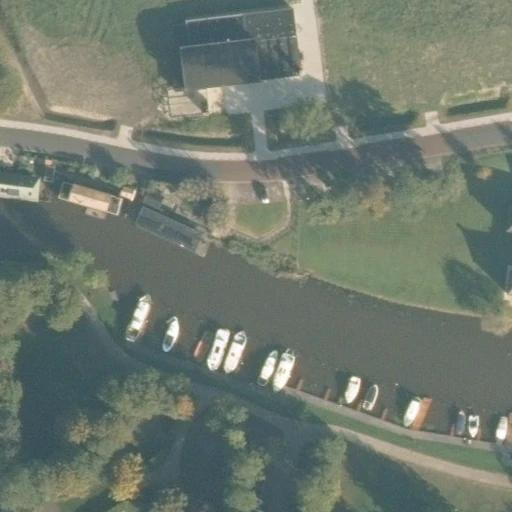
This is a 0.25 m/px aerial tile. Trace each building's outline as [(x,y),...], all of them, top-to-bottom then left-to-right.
[(174,90),(167,91),(170,118),(208,113),(209,113),(209,109),(207,89),(260,82),(260,81),(303,76),(304,76),(303,72),(306,72),(305,63),(299,63),(296,37),(293,11),(295,11),(295,4),(277,6),(277,12),(186,22),(187,25),(171,27),(173,50),(170,51),(174,90)] [(463,24),(435,29),(444,82),(472,78),(463,24)] [(47,166),(45,180),(54,182),(56,167),(47,166)] [(0,202),(47,208),(50,183),(0,176),(0,202)] [(121,203),(62,186),(58,201),(117,218),(121,203)] [(117,195),(128,198),(130,189),(120,186),(117,195)] [(143,202),(155,208),(160,197),(148,192),(143,202)] [(195,234),(146,213),(139,229),(188,251),(195,234)]
